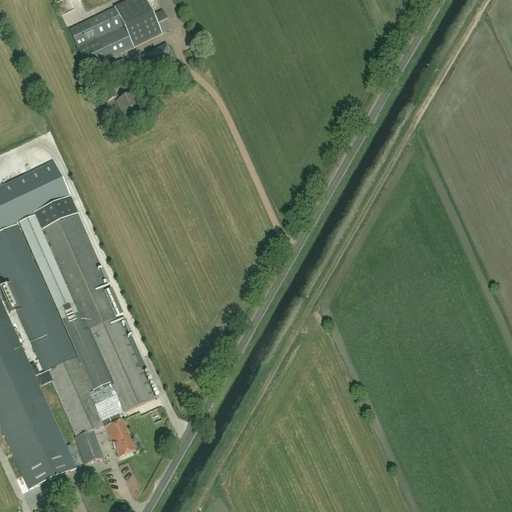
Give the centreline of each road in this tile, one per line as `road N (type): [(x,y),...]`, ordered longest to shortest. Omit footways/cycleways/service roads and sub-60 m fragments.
road 1 (unclassified): [(144,511),(441,0)]
road 2 (track): [(194,511),(489,0)]
